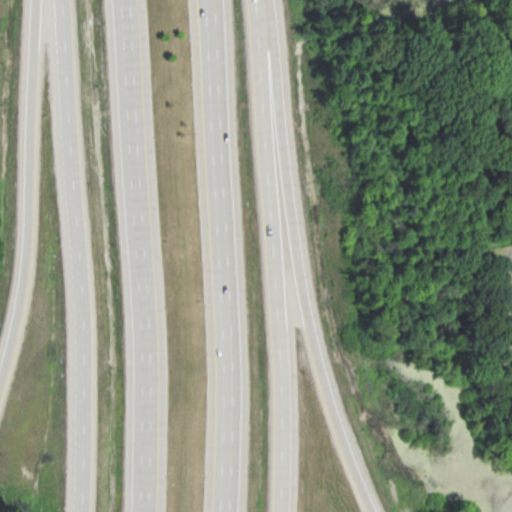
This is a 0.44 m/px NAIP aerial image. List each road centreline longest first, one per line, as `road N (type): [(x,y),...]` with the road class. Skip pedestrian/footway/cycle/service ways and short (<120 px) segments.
road 1 (motorway): [(370,511),(314,347),(264,0)]
road 2 (motorway): [(280,511),(275,247),(253,0)]
road 3 (motorway): [(222,511),(226,298),(209,0)]
road 4 (motorway): [(127,0),(146,511)]
road 5 (motorway): [(66,0),(83,511)]
road 6 (motorway): [(40,0),(24,282),(0,391)]
